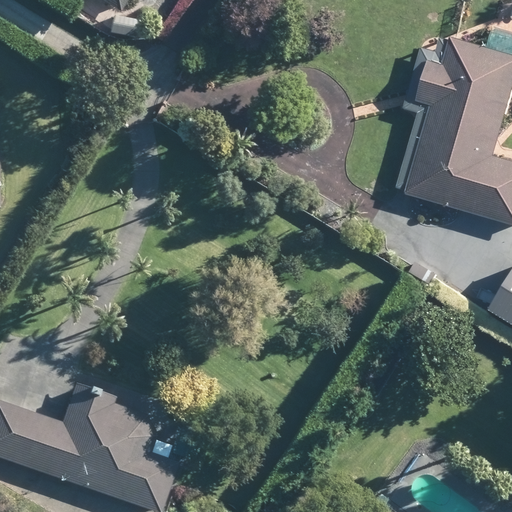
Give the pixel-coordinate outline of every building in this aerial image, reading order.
[(104,0),(122,10),(128,0),(104,0)] [(511,36),(494,31),(489,48),(458,39),(454,38),(453,41),(443,38),(439,52),(424,48),(423,52),(411,93),(407,103),(406,108),(421,113),(399,188),(409,191),(409,193),(412,194),(457,207),(511,222),(511,160),(496,156),(496,154),(500,144),(503,130),(511,100),(511,36)] [(431,284),(437,275),(437,274),(418,262),(417,264),(412,272),(431,284)] [(511,291),(511,293),(504,289),(489,312),(511,326),(511,291)] [(0,456),(160,511),(163,511),(178,466),(181,461),(153,451),(159,434),(149,414),(115,402),(118,395),(78,381),(64,424),(0,401),(0,456)] [(328,485),(321,496),(333,503),(340,491),(328,485)]
